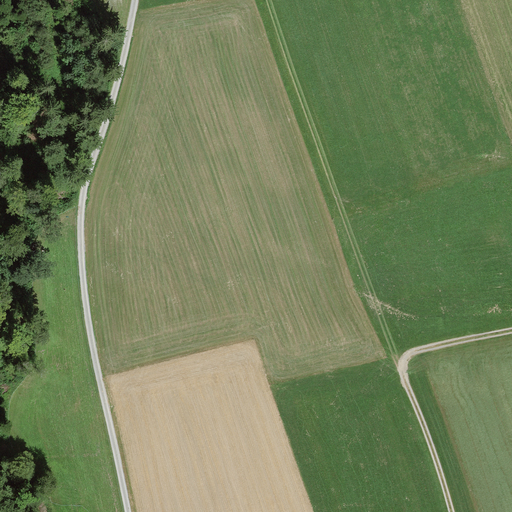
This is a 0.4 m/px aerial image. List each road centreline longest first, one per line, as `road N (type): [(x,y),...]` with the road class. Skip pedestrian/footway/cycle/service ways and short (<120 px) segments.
road 1 (track): [(128,511),(85,303),(80,220),(134,0)]
road 2 (track): [(511,330),(416,350),(403,361),(451,511)]
